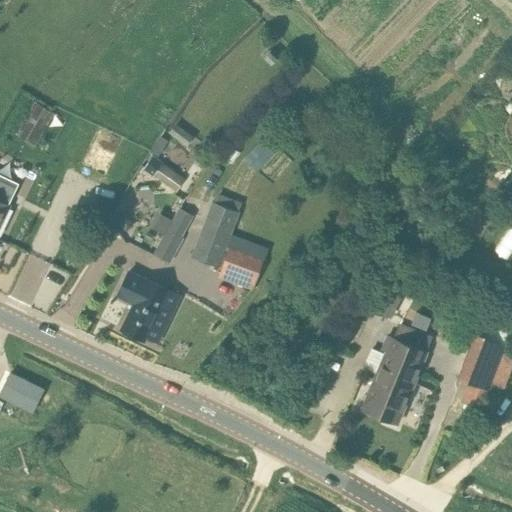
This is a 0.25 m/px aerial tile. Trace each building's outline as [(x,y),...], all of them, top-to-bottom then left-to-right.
[(511,98),(511,72),(511,73),(499,88),(511,98)] [(472,120),(511,150),(511,102),(497,91),(485,108),(483,106),(472,120)] [(35,100),(16,133),(36,144),(55,112),(35,100)] [(511,186),(511,157),(505,153),(507,150),(464,117),(448,137),(511,186)] [(175,121),(169,129),(184,141),(190,133),(175,121)] [(266,136),(246,157),(258,169),(278,148),(266,136)] [(175,189),(183,176),(159,160),(151,173),(175,189)] [(0,224),(19,183),(0,173),(0,224)] [(400,181),(389,198),(419,216),(430,199),(400,181)] [(240,210),(213,200),(192,255),(220,266),(240,210)] [(152,224),(151,226),(165,233),(155,253),(154,254),(170,262),(183,237),(181,236),(192,215),(179,208),(174,218),(172,221),(158,213),(152,224)] [(127,232),(136,227),(128,213),(119,218),(127,232)] [(264,262),(230,248),(219,276),(253,288),(264,262)] [(131,270),(119,295),(134,303),(121,328),(146,340),(148,335),(156,340),(167,319),(169,320),(181,295),(131,270)] [(403,296),(385,287),(374,307),(392,317),(403,296)] [(475,332),(458,377),(469,382),(462,401),(484,409),(508,344),(475,332)] [(388,351),(375,382),(410,396),(427,351),(389,336),(384,349),(388,351)] [(11,371),(0,392),(0,394),(34,411),(45,387),(11,371)] [(399,423),(410,396),(375,382),(364,409),(399,423)]
